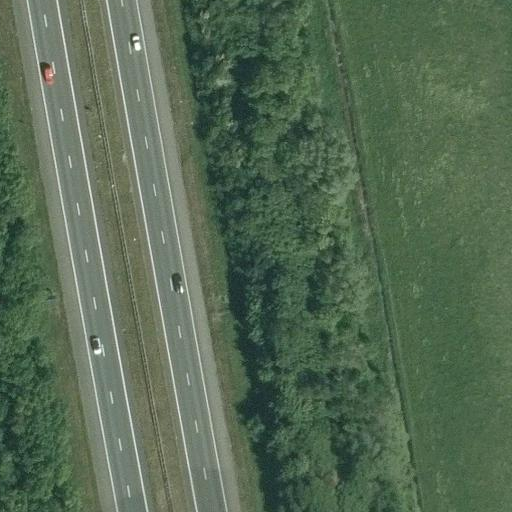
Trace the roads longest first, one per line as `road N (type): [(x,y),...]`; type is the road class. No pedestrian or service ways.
road 1 (motorway): [(41,0),(133,511)]
road 2 (motorway): [(213,511),(122,0)]
